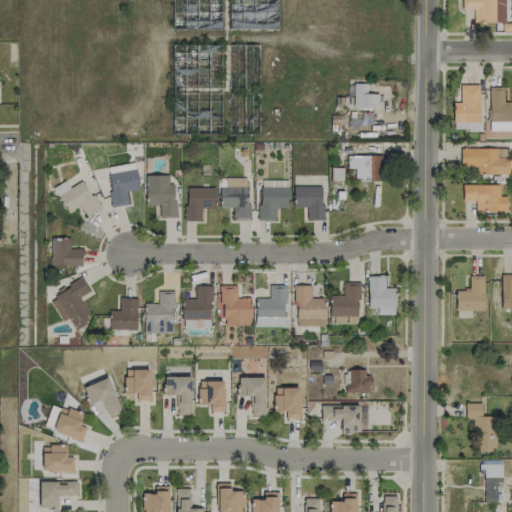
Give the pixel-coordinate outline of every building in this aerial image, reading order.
[(170,0),(220,0),(220,30),(170,30),(170,0)] [(277,0),(277,31),(232,31),(232,0),(277,0)] [(461,0),(461,8),(473,9),(473,22),(504,22),(503,0),(461,0)] [(223,46),(225,137),(174,139),(171,48),(223,46)] [(352,107),(376,108),(377,94),(365,93),(366,84),(353,83),(352,107)] [(477,84),(459,85),(459,102),(452,102),(452,130),(478,129),(477,84)] [(502,87),(488,87),(488,131),(511,130),(511,102),(502,103),(502,87)] [(459,166),(477,166),(477,174),(508,175),(508,159),(496,159),(496,148),(460,148),(459,166)] [(346,155),(347,168),(354,167),(354,180),(379,180),(379,155),(346,155)] [(106,173),(112,207),(127,204),(125,191),(139,188),(135,168),(106,173)] [(144,205),(158,205),(159,217),(174,216),(173,183),(167,183),(167,175),(144,175),(144,205)] [(99,210),(83,180),(68,187),(65,180),(52,187),(66,213),(80,206),(86,217),(99,210)] [(259,181),(259,220),(274,220),(274,207),(287,208),(287,181),(259,181)] [(462,201),(474,200),(474,211),(506,210),(505,196),(499,196),(499,184),(461,184),(462,201)] [(322,219),(321,185),(292,186),(293,207),(305,206),(306,220),(322,219)] [(219,187),(219,207),(232,207),(233,220),(248,220),(247,186),(219,187)] [(200,221),(200,208),(213,208),(214,188),(185,187),(184,220),(200,221)] [(48,265),(80,266),(81,248),(68,248),(69,238),(49,238),(48,265)] [(500,308),(511,308),(511,274),(500,274),(500,308)] [(455,310),(483,310),(482,275),(468,276),(468,289),(454,289),(455,310)] [(394,288),(383,288),(383,276),(366,276),(367,308),(377,308),(377,314),(394,314),(394,288)] [(47,297),(60,321),(67,317),(73,329),(90,319),(78,296),(89,290),(82,278),(47,297)] [(357,316),(358,282),(342,282),(342,296),(329,295),(328,315),(357,316)] [(254,326),(284,326),(283,284),(268,285),(268,298),(254,298),(254,326)] [(210,318),(209,285),(193,285),(194,298),(180,299),(181,319),(210,318)] [(221,325),(250,325),(249,298),(235,298),(235,285),(220,285),(221,325)] [(323,326),(323,297),(309,297),(309,285),(294,285),(294,326),(323,326)] [(142,333),(172,332),(171,291),(157,291),(157,303),(142,303),(142,333)] [(134,329),(135,298),(118,297),(118,310),(107,310),(107,328),(134,329)] [(149,369),(131,369),(131,377),(122,377),(123,393),(135,393),(135,401),(149,400),(149,369)] [(343,392),(369,392),(369,377),(364,377),(364,370),(344,369),(343,392)] [(189,376),(162,376),(163,395),(176,394),(176,414),(190,414),(189,376)] [(121,412),(106,377),(81,387),(88,404),(101,399),(108,417),(121,412)] [(263,415),(264,377),(236,377),(236,396),(250,396),(250,415),(263,415)] [(209,412),(223,411),(222,380),(205,381),(205,388),(196,389),(196,404),(209,404),(209,412)] [(272,394),(272,411),(285,411),(285,419),(299,418),(298,387),(279,387),(280,394),(272,394)] [(480,403),(464,403),(464,419),(473,418),(474,451),(495,450),(494,416),(480,416),(480,403)] [(358,405),(320,405),(320,419),(339,419),(339,432),(358,432),(358,405)] [(81,439),(84,427),(78,425),(81,413),(57,407),(52,432),(81,439)] [(72,471),(72,456),(64,457),(64,445),(40,446),(40,471),(72,471)] [(498,502),(498,464),(478,463),(478,473),(483,474),(483,501),(498,502)] [(76,482),(37,481),(37,507),(56,508),(56,495),(75,496),(76,482)] [(216,511),(241,511),(241,491),(229,491),(229,482),(216,483),(216,511)] [(167,511),(167,485),(153,485),(153,493),(142,493),(141,511),(167,511)] [(174,511),(199,511),(200,508),(189,508),(189,488),(174,488),(174,511)] [(251,499),(250,511),(275,511),(276,491),(262,491),(262,499),(251,499)] [(340,500),(328,500),(328,511),(354,511),(354,493),(340,493),(340,500)] [(394,511),(394,495),(381,495),(381,511),(394,511)] [(317,511),(317,498),(303,498),(303,511),(317,511)]
